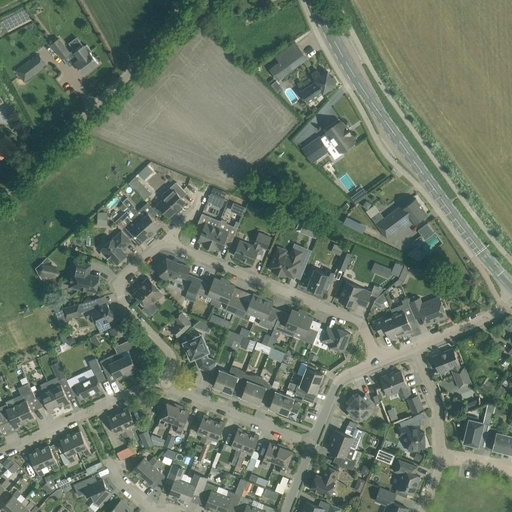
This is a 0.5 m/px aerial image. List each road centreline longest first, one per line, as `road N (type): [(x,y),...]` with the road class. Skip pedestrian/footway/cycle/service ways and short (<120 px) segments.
road 1 (secondary): [(511,285),(397,138),(314,0)]
road 2 (unclassified): [(0,196),(163,39),(183,0)]
road 3 (residential): [(374,364),(363,328),(350,319),(162,246)]
road 4 (residential): [(0,453),(164,379)]
road 5 (residential): [(164,379),(168,353),(122,297),(125,280),(162,246)]
road 6 (residential): [(164,379),(188,399),(311,445)]
